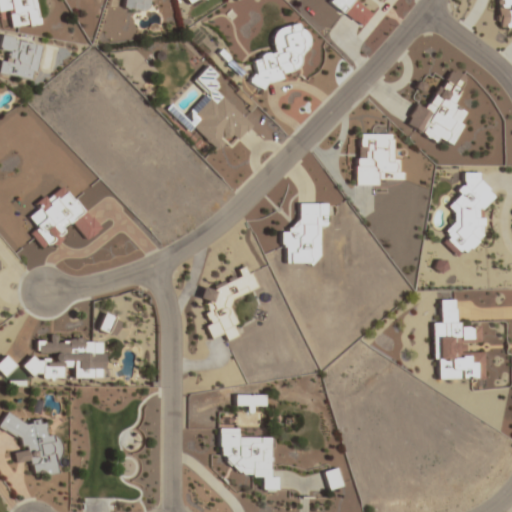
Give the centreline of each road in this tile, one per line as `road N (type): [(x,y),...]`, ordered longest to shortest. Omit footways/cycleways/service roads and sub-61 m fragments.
road 1 (residential): [(424,10),(511,81),(507,496),(486,511)]
road 2 (residential): [(430,0),(368,73),(201,237),(123,276),(45,291)]
road 3 (residential): [(152,265),(171,332),(170,511)]
